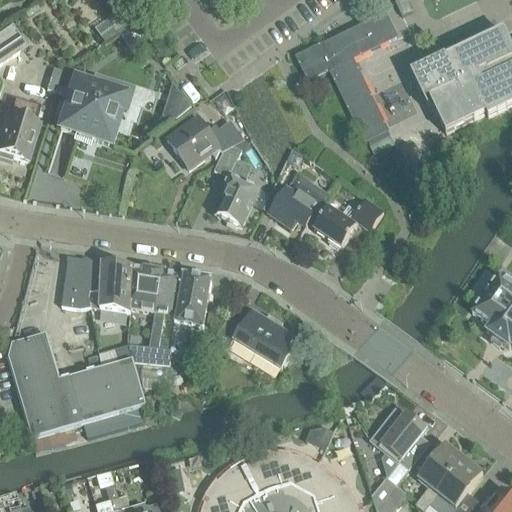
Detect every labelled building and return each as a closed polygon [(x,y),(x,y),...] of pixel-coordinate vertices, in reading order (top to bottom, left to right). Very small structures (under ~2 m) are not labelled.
[(111,0),(94,0),(103,13),(107,10),(113,18),(120,13),(111,0)] [(405,0),(392,0),(402,20),(412,16),(405,0)] [(113,18),(94,32),(103,46),(130,27),(120,13),(113,18)] [(350,64),(361,58),(396,41),(384,18),(321,49),(320,48),(293,61),(306,87),(328,76),(364,148),(368,146),(370,145),(387,137),(350,64)] [(132,27),(118,37),(128,51),(142,41),(132,27)] [(0,67),(25,51),(10,29),(0,35),(0,67)] [(502,38),(414,79),(443,139),(485,119),(486,123),(511,110),(511,53),(510,54),(502,38)] [(57,133),(95,145),(107,149),(122,99),(73,84),(57,133)] [(173,88),(162,121),(174,125),(191,111),(173,88)] [(36,128),(8,119),(5,119),(0,134),(0,163),(9,166),(11,161),(24,165),(36,128)] [(223,157),(241,146),(228,127),(215,137),(219,143),(213,147),(196,122),(164,144),(186,175),(212,158),(216,163),(219,155),(223,157)] [(370,145),(368,146),(374,159),(393,149),(387,137),(370,145)] [(242,147),(241,146),(223,157),(214,176),(228,182),(222,196),(227,199),(217,220),(241,232),(259,193),(245,187),(252,171),(238,165),(243,155),(235,152),(242,147)] [(321,207),(297,190),(294,194),(289,190),(268,221),(290,236),(298,224),(306,229),(321,207)] [(368,238),(382,218),(364,206),(356,218),(348,212),(340,223),(327,215),(313,236),(341,254),(357,230),(368,238)] [(80,315),(91,313),(89,302),(96,302),(96,296),(101,295),(103,269),(68,264),(61,312),(80,315)] [(132,319),(132,314),(130,314),(133,274),(103,269),(101,295),(96,296),(96,302),(89,302),(91,313),(92,313),(132,319)] [(149,276),(133,274),(130,314),(132,314),(155,318),(161,278),(160,278),(159,275),(152,274),(149,276)] [(155,318),(149,353),(158,354),(161,342),(164,321),(176,323),(182,281),(161,278),(155,318)] [(195,283),(182,281),(176,323),(173,344),(171,355),(181,356),(185,331),(204,333),(211,285),(208,285),(206,281),(198,280),(195,283)] [(485,299),(472,317),(490,331),(486,336),(493,341),(502,348),(509,353),(511,351),(511,352),(511,289),(504,284),(499,280),(495,286),(491,283),(482,296),(485,299)] [(283,373),(301,342),(251,313),(241,331),(228,323),(214,347),(228,355),(234,345),(283,373)] [(134,369),(133,365),(132,364),(118,368),(101,373),(92,375),(61,384),(48,337),(13,347),(9,362),(31,443),(83,429),(141,413),(146,411),(134,369)] [(131,340),(129,349),(138,351),(139,342),(131,340)] [(161,342),(158,354),(171,356),(171,355),(173,344),(161,342)] [(129,351),(115,355),(118,368),(132,364),(129,351)] [(129,351),(132,364),(133,365),(134,369),(142,369),(164,371),(170,372),(171,356),(158,354),(149,353),(129,351)] [(99,360),(88,363),(92,375),(101,373),(99,360)] [(142,369),(141,382),(163,384),(164,371),(142,369)] [(161,405),(158,414),(179,421),(182,413),(161,405)] [(141,413),(83,429),(87,443),(145,427),(141,413)] [(417,444),(425,434),(404,418),(377,452),(412,478),(431,455),(417,444)] [(327,452),(333,437),(314,429),(308,444),(327,452)] [(425,511),(436,498),(437,499),(463,465),(443,449),(417,483),(428,492),(414,510),(416,511),(425,511)] [(362,511),(358,511),(357,511),(352,498),(343,485),(340,488),(330,478),(319,470),(321,467),(320,466),(318,469),(306,463),(292,460),(293,457),(280,456),(267,457),(267,459),(254,462),(241,467),(239,464),(238,465),(239,468),(228,476),(218,485),(216,483),(208,494),(202,505),(204,507),(202,511),(362,511)] [(481,479),(463,465),(437,499),(446,506),(440,511),(473,511),(477,507),(467,498),(481,479)] [(186,479),(182,467),(160,474),(164,486),(186,479)] [(372,500),(375,511),(379,511),(396,490),(386,482),(372,500)] [(69,488),(62,490),(65,500),(72,498),(69,488)] [(118,511),(116,503),(113,490),(104,492),(109,511),(118,511)] [(396,511),(407,499),(396,490),(379,511),(396,511)] [(486,511),(511,511),(511,500),(510,501),(501,494),(486,511)] [(128,511),(125,500),(116,503),(118,511),(128,511)]
